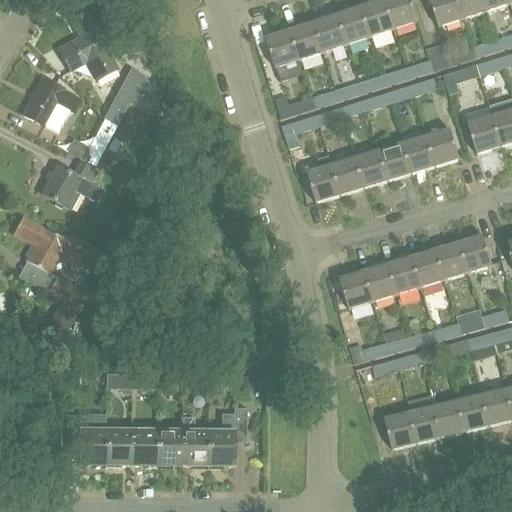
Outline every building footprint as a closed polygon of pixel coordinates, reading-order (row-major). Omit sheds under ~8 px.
[(393,0),(386,3),(396,32),(419,24),(411,0),(393,0)] [(432,0),(430,1),(440,30),(464,22),(457,0),(432,0)] [(457,0),(464,22),(488,15),(483,0),(457,0)] [(483,0),(488,15),(511,7),(509,0),(483,0)] [(362,10),(372,40),(396,32),(386,3),(362,10)] [(339,18),(349,48),(372,40),(362,10),(339,18)] [(86,14),(71,22),(81,40),(59,52),(71,73),(85,65),(95,83),(117,70),(86,14)] [(315,26),(325,55),(349,48),(339,18),(315,26)] [(292,34),(301,63),(325,55),(315,26),(292,34)] [(268,42),(278,71),(301,63),(292,34),(268,42)] [(511,37),(497,42),(501,54),(511,49),(511,37)] [(473,49),(477,61),(501,54),(497,42),(473,49)] [(437,49),(444,72),(477,61),(473,49),(450,57),(447,46),(437,49)] [(408,70),(412,82),(444,72),(437,49),(427,52),(430,63),(408,70)] [(511,55),(500,60),(503,71),(511,68),(511,55)] [(500,60),(476,67),(480,79),(503,71),(500,60)] [(302,64),(286,71),(290,81),(307,74),(302,64)] [(444,78),(450,97),(461,94),(458,86),(480,79),(476,67),(444,78)] [(384,77),(388,89),(412,82),(408,70),(384,77)] [(361,85),(365,97),(388,89),(384,77),(361,85)] [(410,88),(414,100),(438,92),(435,80),(410,88)] [(24,117),(44,128),(57,106),(73,115),(80,101),(43,81),(35,95),(24,117)] [(365,97),(361,85),(346,89),(337,92),(341,104),(365,97)] [(108,124),(117,128),(135,95),(123,88),(105,121),(108,124)] [(387,95),(391,107),(414,100),(410,88),(387,95)] [(314,100),(317,112),(341,104),(337,92),(314,100)] [(363,103),(367,115),(391,107),(387,95),(363,103)] [(275,103),(281,123),(317,112),(314,100),(289,107),(287,99),(275,103)] [(363,103),(340,110),(343,122),(367,115),(363,103)] [(340,110),(316,118),(320,130),(343,122),(340,110)] [(116,137),(135,147),(148,122),(129,112),(116,137)] [(511,114),(492,120),(501,150),(511,147),(511,114)] [(283,128),(291,153),(303,150),(299,137),(320,130),(316,118),(283,128)] [(177,124),(173,131),(181,135),(182,134),(185,129),(180,119),(177,124)] [(468,128),(477,158),(501,150),(492,120),(468,128)] [(90,151),(100,156),(110,139),(111,139),(117,128),(108,124),(105,121),(99,133),(100,134),(95,142),(90,151)] [(426,139),(436,170),(460,162),(450,132),(426,139)] [(108,150),(115,154),(121,143),(114,139),(108,150)] [(403,147),(412,177),(436,170),(426,139),(403,147)] [(100,156),(90,151),(73,142),(67,154),(94,169),(100,156)] [(379,154),(388,184),(412,177),(403,147),(379,154)] [(355,161),(364,191),(388,184),(379,154),(355,161)] [(307,175),(316,206),(341,198),(331,168),(333,168),(330,158),(319,162),(321,171),(307,175)] [(331,168),(341,198),(364,191),(355,161),(333,168),(331,168)] [(97,205),(104,192),(91,185),(97,174),(80,165),(74,176),(58,167),(42,196),(58,204),(57,207),(64,211),(65,208),(71,211),(79,195),(97,205)] [(27,262),(51,276),(60,260),(72,267),(76,261),(95,271),(104,256),(70,238),(68,241),(45,228),(45,229),(24,218),(14,235),(35,246),(27,262)] [(460,245),(469,276),(493,269),(483,238),(460,245)] [(436,253),(445,283),(469,276),(460,245),(436,253)] [(412,260),(422,291),(445,283),(436,253),(412,260)] [(389,267),(398,298),(422,291),(412,260),(389,267)] [(365,275),(374,305),(398,298),(389,267),(365,275)] [(341,282),(351,312),(374,305),(365,275),(341,282)] [(62,301),(81,312),(87,301),(68,290),(69,289),(51,279),(43,292),(61,302),(62,301)] [(482,319),(486,331),(511,323),(511,301),(482,310),(484,318),(482,319)] [(58,305),(41,338),(61,348),(78,315),(58,305)] [(458,326),(462,338),(486,331),(482,319),(480,313),(457,319),(459,325),(458,326)] [(434,332),(438,344),(462,338),(458,326),(434,332)] [(511,329),(491,335),(494,348),(498,347),(500,355),(511,352),(511,329)] [(387,346),(390,358),(414,351),(411,339),(408,331),(385,337),(387,346)] [(411,339),(414,351),(438,344),(434,332),(411,339)] [(491,335),(467,342),(470,354),(494,348),(491,335)] [(467,342),(443,348),(446,361),(470,354),(467,342)] [(372,350),(375,362),(390,358),(387,346),(372,350)] [(367,364),(362,347),(350,351),(355,367),(367,364)] [(443,348),(419,355),(422,367),(446,361),(443,348)] [(79,367),(79,368),(90,368),(90,350),(77,351),(77,358),(69,358),(69,367),(79,367)] [(419,355),(395,362),(398,374),(422,367),(419,355)] [(374,380),(398,374),(395,362),(371,368),(374,380)] [(132,377),(132,376),(116,376),(116,392),(132,392),(132,391),(132,377)] [(132,391),(158,392),(157,377),(132,377),(132,391)] [(167,387),(183,387),(184,377),(167,377),(167,387)] [(183,387),(199,387),(199,386),(209,386),(209,378),(184,377),(183,387)] [(248,387),(262,387),(262,379),(248,379),(248,387)] [(481,400),(489,429),(511,423),(511,421),(505,394),(481,400)] [(457,405),(464,435),(489,429),(481,400),(457,405)] [(433,411),(440,441),(464,435),(457,405),(433,411)] [(207,468),(233,468),(233,444),(246,444),(247,411),(234,411),(234,416),(221,416),(221,433),(208,433),(207,468)] [(409,417),(416,447),(440,441),(433,411),(409,417)] [(79,466),(105,467),(106,432),(92,432),(92,423),(81,423),(81,417),(69,416),(69,442),(79,442),(79,466)] [(385,423),(392,453),(416,447),(409,417),(385,423)] [(181,467),(207,468),(208,433),(195,433),(195,419),(182,419),(182,433),(181,467)] [(105,467),(131,467),(131,433),(106,432),(105,467)] [(131,467),(156,467),(156,433),(131,433),(131,467)] [(156,467),(181,467),(182,433),(156,433),(156,467)]
